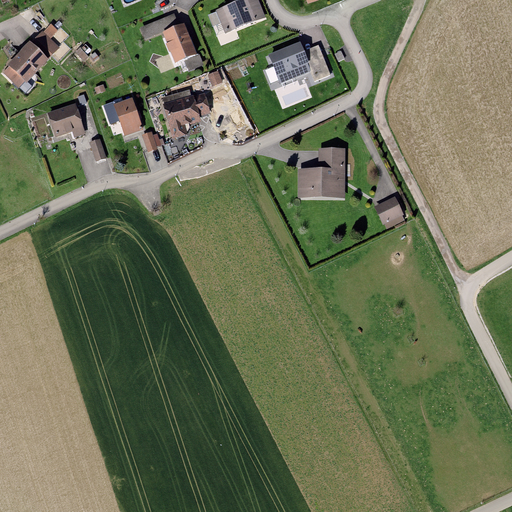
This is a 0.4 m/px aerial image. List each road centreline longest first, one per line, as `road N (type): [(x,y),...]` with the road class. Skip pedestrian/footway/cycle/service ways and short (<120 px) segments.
road 1 (residential): [(0,232),(101,184),(150,180),(204,154),(242,151),(354,97),(364,72),(336,11)]
road 2 (residential): [(420,0),(378,111),(466,292)]
